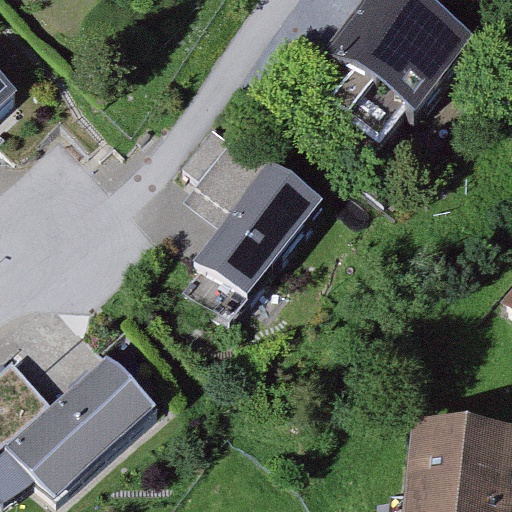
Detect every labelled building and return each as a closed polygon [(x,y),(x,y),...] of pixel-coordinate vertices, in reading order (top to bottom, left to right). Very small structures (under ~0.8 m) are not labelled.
[(469,66),(385,0),(365,25),(331,69),(415,135),(469,66)] [(0,92),(0,152),(1,151),(0,149),(0,122),(15,108),(0,92)] [(219,239),(195,271),(205,279),(184,304),(218,331),(236,309),(241,313),(322,217),(234,149),(231,152),(214,139),(182,177),(200,193),(186,209),(219,239)] [(511,267),(469,317),(511,353),(511,267)] [(49,414),(16,374),(0,387),(0,461),(8,455),(52,508),(152,425),(105,368),(49,414)] [(499,438),(400,426),(388,511),(511,511),(511,476),(494,475),(499,438)]
